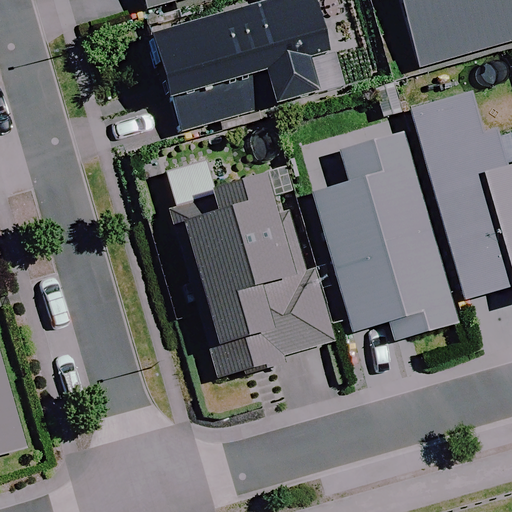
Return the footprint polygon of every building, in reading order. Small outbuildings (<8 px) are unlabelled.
[(143,0),(146,9),(176,0),(143,0)] [(321,54),(306,0),(274,0),(145,36),(163,99),(169,97),(180,134),(311,97),(301,60),(321,54)] [(511,0),(398,0),(418,68),(511,41),(511,0)] [(466,96),(408,112),(461,300),(511,286),(511,166),(502,169),(491,131),(477,135),(466,96)] [(454,324),(400,135),(337,153),(346,184),(311,194),(350,334),(385,324),(390,342),(454,324)] [(208,200),(166,211),(214,382),(281,363),(280,357),(331,342),(311,272),(303,274),(286,215),(271,219),(259,178),(206,193),(208,200)] [(0,454),(21,449),(0,374),(0,454)]
